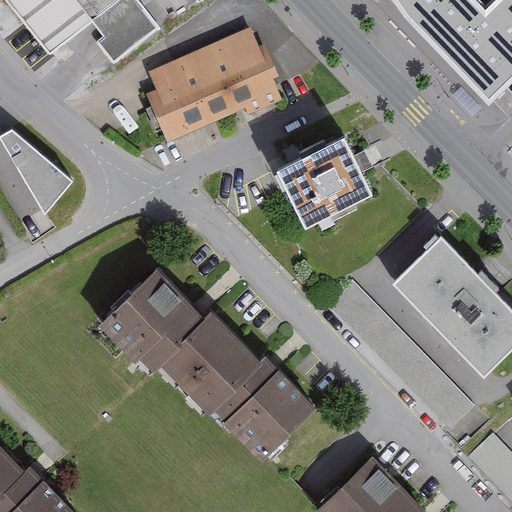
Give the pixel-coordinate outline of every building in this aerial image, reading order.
[(3,0),(51,60),(93,28),(105,44),(99,48),(115,68),(159,33),(133,0),(3,0)] [(393,0),(405,17),(489,104),(511,81),(511,0),(498,0),(484,13),(471,0),(393,0)] [(262,52),(254,32),(149,74),(156,92),(147,95),(168,146),(249,113),(251,119),(283,106),(274,84),(283,80),(270,49),(262,52)] [(12,133),(0,139),(0,140),(44,217),(72,184),(12,133)] [(383,200),(356,142),(337,151),(335,145),(307,159),(309,164),(288,174),(316,232),(383,200)] [(511,359),(511,303),(447,240),(400,288),(494,379),(511,359)] [(212,325),(163,275),(107,330),(155,378),(165,369),(216,421),(220,417),(267,465),(320,413),(282,373),(278,377),(219,318),(212,325)] [(0,511),(75,511),(46,483),(43,486),(0,442),(0,511)] [(426,511),(373,460),(321,511),(426,511)]
